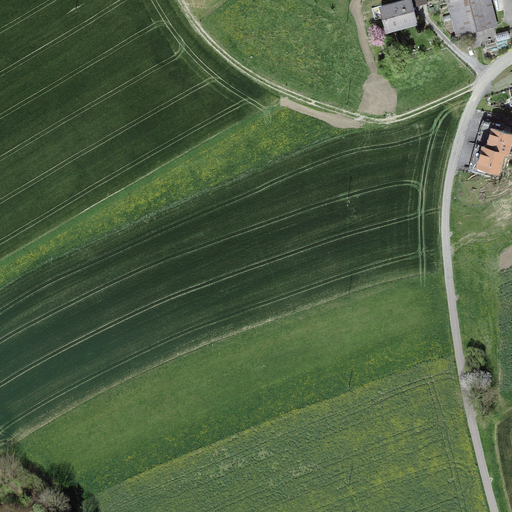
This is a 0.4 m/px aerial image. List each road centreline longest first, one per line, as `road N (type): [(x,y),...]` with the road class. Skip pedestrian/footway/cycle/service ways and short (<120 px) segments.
road 1 (residential): [(495,511),(454,325),(446,204),(468,112),(497,65),(511,56)]
road 2 (track): [(180,0),(240,67),(366,119),(415,112),(485,81)]
